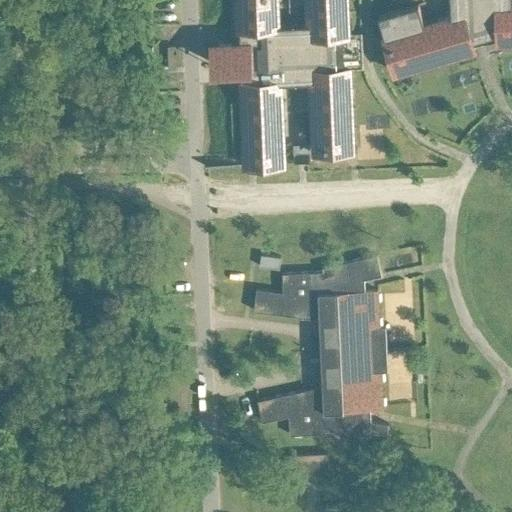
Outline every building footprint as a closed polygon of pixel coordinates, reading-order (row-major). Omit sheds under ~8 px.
[(346,151),(343,68),(333,69),(332,37),(342,36),(340,0),(301,0),(303,25),(272,26),(271,0),(232,0),(234,43),(217,44),(218,69),(235,69),(238,165),(277,164),(274,83),(305,81),(308,150),(308,153),(346,151)] [(448,0),(450,16),(424,24),(418,5),(377,17),(394,72),(475,47),(468,24),(497,23),(498,40),(511,39),(511,1),(510,0),(448,0)] [(308,150),(293,151),(293,160),(308,159),(308,153),(308,150)] [(253,309),(329,318),(330,350),(386,347),(385,327),(379,328),(377,288),(365,288),(364,277),(381,273),(377,252),(322,265),(323,269),(282,271),(283,290),(256,287),(253,309)] [(278,268),(280,256),(260,254),(259,265),(278,268)] [(382,408),(381,368),(387,368),(386,347),(330,350),(331,370),(332,382),(257,398),(262,420),(288,414),(289,433),(330,431),(329,435),(385,443),(388,422),(371,420),(370,408),(382,408)] [(327,452),(291,453),(291,470),(328,469),(327,452)]
